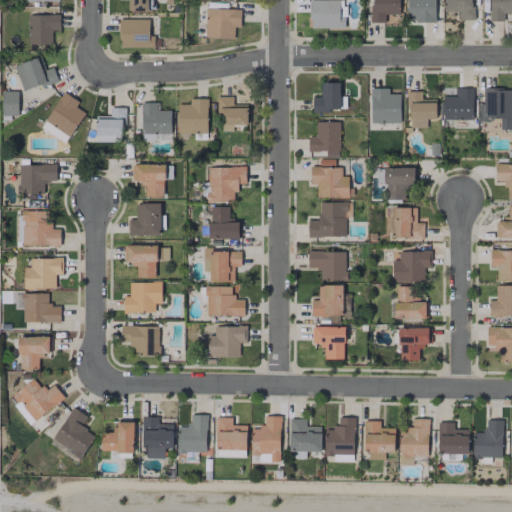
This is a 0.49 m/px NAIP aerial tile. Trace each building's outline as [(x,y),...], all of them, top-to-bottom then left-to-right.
[(127,0),(127,11),(148,11),(147,0),(127,0)] [(308,0),(309,28),(344,28),(344,16),(339,16),(338,0),(308,0)] [(398,14),(398,0),(370,0),(370,22),(384,22),(384,14),(398,14)] [(434,0),(406,0),(407,23),(435,22),(434,0)] [(442,0),(443,11),(457,12),(457,19),(472,19),(471,0),(442,0)] [(511,0),(488,0),(488,21),(503,21),(503,13),(511,13),(511,0)] [(239,27),(240,9),(205,8),(204,38),(233,38),(233,27),(239,27)] [(59,30),(59,15),(28,14),(27,44),(51,44),(51,30),(59,30)] [(148,19),(118,19),(118,47),(153,47),(153,36),(148,35),(148,19)] [(53,68),(40,71),(37,58),(14,64),(21,91),(57,82),(53,68)] [(312,110),(341,110),(341,82),(319,82),(320,97),(311,97),(312,110)] [(442,119),(472,119),(472,88),(454,87),(454,96),(442,96),(442,119)] [(400,122),(399,93),(388,94),(387,88),(370,88),(371,123),(400,122)] [(511,89),(483,88),(482,104),(477,104),(477,120),(499,120),(499,129),(510,130),(511,89)] [(17,91),(1,91),(1,118),(17,118),(17,91)] [(78,101),(62,91),(44,121),(69,136),(84,113),(74,107),(78,101)] [(435,119),(435,99),(420,99),(420,91),(407,91),(408,128),(426,127),(426,119),(435,119)] [(232,124),(247,124),(247,104),(232,104),(232,96),(218,96),(217,130),(232,131),(232,124)] [(206,134),(207,98),(189,98),(189,104),(177,104),(177,133),(206,134)] [(170,110),(158,110),(158,102),(140,102),(141,133),(170,132),(170,110)] [(95,141),(122,142),(123,107),(110,107),(109,116),(95,115),(95,141)] [(511,163),(494,164),(494,181),(505,181),(505,198),(511,198),(511,163)] [(55,165),(18,164),(18,193),(42,193),(43,182),(55,182),(55,165)] [(164,164),(131,164),(131,182),(144,182),(144,197),(163,197),(164,164)] [(206,167),(206,202),(233,201),(232,191),(237,191),(237,183),(245,183),(245,166),(206,167)] [(310,184),(315,184),(316,198),(348,197),(347,176),(341,176),(341,167),(310,167),(310,184)] [(413,167),(384,168),(385,200),(404,199),(404,187),(414,186),(413,167)] [(307,237),(345,236),(345,202),(317,202),(318,220),(307,220),(307,237)] [(127,236),(160,235),(159,203),(135,203),(135,219),(127,219),(127,236)] [(511,205),(507,205),(507,219),(494,219),(494,238),(511,237),(511,205)] [(228,207),(209,206),(208,238),(238,239),(238,220),(228,220),(228,207)] [(423,222),(415,222),(415,207),(387,207),(386,238),(423,238),(423,222)] [(21,245),(59,246),(59,229),(48,228),(49,211),(21,210),(21,245)] [(155,277),(155,245),(124,245),(124,264),(135,264),(135,277),(155,277)] [(240,251),(210,251),(210,248),(202,248),(202,272),(208,272),(209,282),(233,282),(233,266),(240,266),(240,251)] [(511,281),(511,250),(489,250),(489,267),(496,267),(496,281),(511,281)] [(345,252),(307,251),(307,268),(320,268),(319,280),(344,280),(345,252)] [(392,282),(423,281),(423,267),(429,267),(429,251),(398,252),(398,260),(391,260),(392,282)] [(54,289),(55,274),(61,274),(62,258),(29,257),(29,267),(23,267),(22,288),(54,289)] [(129,282),(129,296),(122,296),(122,312),(154,312),(154,303),(160,303),(160,282),(129,282)] [(342,285),(318,285),(317,300),(310,300),(310,315),(341,315),(342,285)] [(488,316),(511,315),(511,285),(494,285),(495,300),(488,300),(488,316)] [(232,286),(205,286),(204,315),(243,316),(243,299),(231,299),(232,286)] [(424,319),(425,301),(410,301),(411,286),(395,286),(394,318),(424,319)] [(47,293),(22,293),(21,322),(59,322),(60,305),(47,305),(47,293)] [(158,325),(120,326),(120,341),(131,341),(131,354),(158,354),(158,325)] [(238,356),(238,342),(246,342),(245,326),(213,326),(213,336),(207,336),(207,357),(238,356)] [(323,359),(343,359),(343,327),(312,326),(311,345),(324,345),(323,359)] [(428,328),(398,327),(397,360),(417,361),(418,346),(427,346),(428,328)] [(511,361),(511,327),(486,327),(486,345),(493,345),(493,352),(499,352),(498,362),(511,361)] [(48,355),(48,336),(18,337),(19,369),(38,369),(37,355),(48,355)] [(53,384),(44,391),(33,377),(11,395),(16,401),(13,404),(29,425),(63,398),(53,384)] [(95,435),(80,426),(87,416),(72,407),(51,439),(80,458),(95,435)] [(206,415),(190,414),(189,426),(176,426),(176,452),(205,453),(206,415)] [(279,462),(280,416),(264,415),(263,427),(250,427),(250,453),(270,453),(270,462),(279,462)] [(172,423),(157,423),(157,416),(142,416),(141,447),(146,447),(146,458),(164,458),(164,448),(172,448),(172,423)] [(246,425),(231,425),(231,417),(216,417),(215,456),(246,457),(246,425)] [(353,417),(338,417),(338,427),(324,427),(324,456),(332,456),(332,461),(352,461),(353,417)] [(320,451),(321,427),(305,426),(305,418),(289,418),(288,450),(320,451)] [(412,464),(412,457),(428,456),(427,418),(411,419),(412,427),(398,427),(399,464),(412,464)] [(501,457),(501,420),(485,419),(484,432),(472,432),(472,457),(501,457)] [(364,459),(384,459),(384,452),(394,452),(394,427),(379,427),(379,421),(365,420),(364,459)] [(133,452),(133,421),(114,421),(113,433),(100,432),(100,451),(133,452)] [(467,429),(453,429),(453,422),(437,422),(437,453),(467,453),(467,429)] [(269,454),(253,454),(253,463),(269,462),(269,454)]
